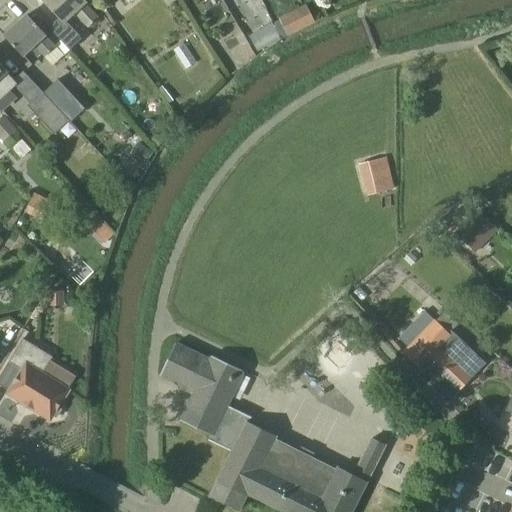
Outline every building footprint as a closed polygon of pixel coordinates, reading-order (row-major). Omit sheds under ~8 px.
[(98,15),(83,0),(43,0),(61,18),(49,29),(69,51),(81,40),(65,23),(75,13),(88,27),(98,15)] [(287,37),(315,25),(307,6),(279,19),(287,37)] [(54,46),(44,34),(27,15),(4,36),(23,56),(33,46),(43,57),(54,46)] [(82,41),(70,52),(82,65),(94,54),(82,41)] [(0,98),(6,93),(16,84),(5,73),(8,71),(0,62),(0,98)] [(57,80),(43,93),(54,105),(69,121),(71,123),(84,110),(57,80)] [(42,92),(30,103),(40,113),(36,117),(53,135),(69,121),(54,105),(43,93),(42,92)] [(21,139),(18,135),(19,134),(4,116),(0,119),(0,137),(6,145),(7,144),(11,148),(21,139)] [(155,133),(150,140),(158,147),(163,140),(155,133)] [(142,144),(133,158),(144,165),(153,151),(142,144)] [(392,189),(384,156),(361,162),(368,195),(392,189)] [(475,251),(499,229),(482,212),(459,234),(475,251)] [(94,213),(84,222),(104,244),(114,235),(94,213)] [(64,290),(48,290),(48,306),(64,305),(64,290)] [(451,331),(448,335),(435,321),(424,311),(399,338),(408,347),(403,352),(422,370),(418,374),(442,397),(450,398),(485,362),(451,331)] [(61,409),(58,407),(70,388),(43,372),(52,357),(22,337),(9,361),(22,368),(8,393),(21,402),(20,404),(31,411),(33,409),(50,419),(53,415),(56,417),(61,409)] [(210,359),(175,343),(160,375),(194,392),(180,421),(205,432),(237,368),(211,356),(210,359)] [(336,471),(274,439),(276,436),(247,421),(250,415),(228,404),(244,371),(237,368),(205,432),(212,436),(210,440),(209,439),(208,440),(232,452),(209,496),(238,511),(247,494),(282,511),(351,511),(367,482),(386,442),(371,435),(351,474),(338,467),(336,471)] [(396,422),(408,411),(381,383),(369,395),(396,422)]
